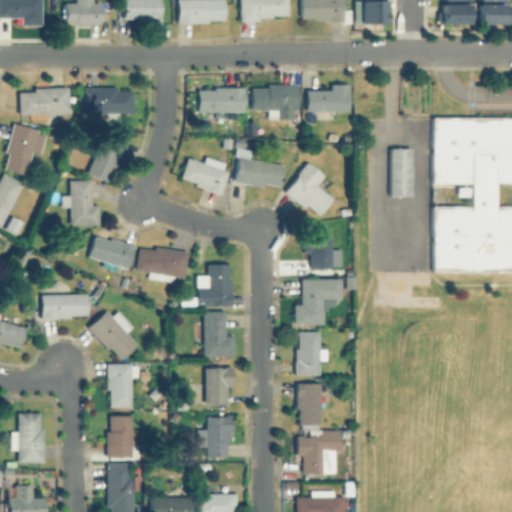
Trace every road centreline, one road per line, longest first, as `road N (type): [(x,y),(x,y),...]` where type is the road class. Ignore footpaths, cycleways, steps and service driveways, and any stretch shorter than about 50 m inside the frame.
road 1 (residential): [(165,54),(163,123),(139,199),(211,225),(259,227),(259,511)]
road 2 (residential): [(0,54),(511,51)]
road 3 (residential): [(0,378),(54,379),(71,394),(71,511)]
